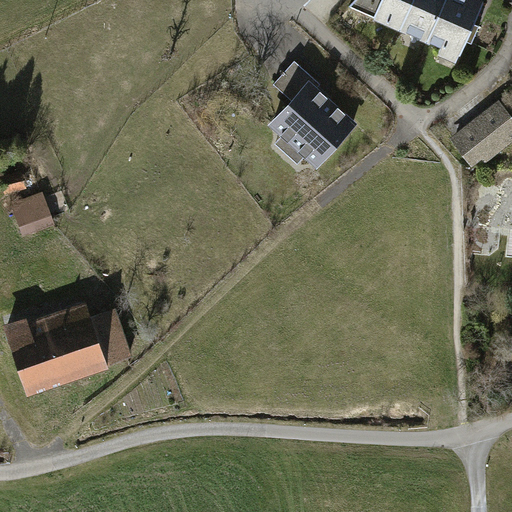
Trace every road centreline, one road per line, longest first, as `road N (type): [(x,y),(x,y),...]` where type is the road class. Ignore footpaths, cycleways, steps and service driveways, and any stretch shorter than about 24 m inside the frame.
road 1 (residential): [(20,472),(208,428),(469,434),(511,425)]
road 2 (track): [(318,207),(20,472)]
road 3 (residential): [(511,40),(505,62),(318,207)]
